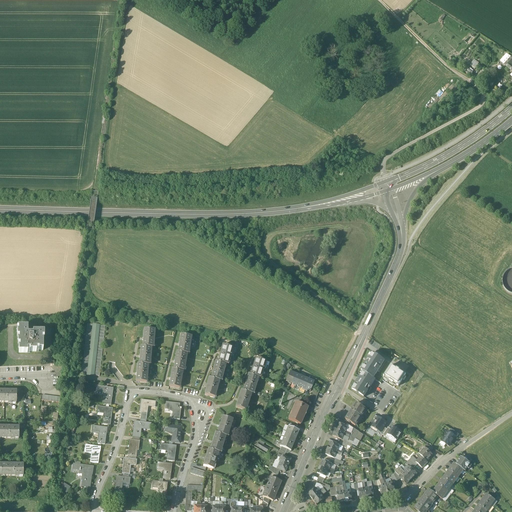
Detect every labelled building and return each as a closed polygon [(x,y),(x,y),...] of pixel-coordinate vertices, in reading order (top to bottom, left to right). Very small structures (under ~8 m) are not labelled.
[(475,68),(478,64),(473,60),(470,65),(475,68)] [(511,269),(502,272),(506,292),(511,291),(511,269)] [(93,325),(87,324),(82,374),(87,375),(93,325)] [(93,376),(99,376),(105,326),(99,325),(93,376)] [(44,333),(28,333),(28,328),(17,328),(17,337),(19,337),(19,341),(18,341),(18,344),(20,344),(20,348),(19,348),(19,353),(27,353),(27,350),(30,350),(30,352),(36,352),(36,350),(39,350),(39,351),(43,351),(43,341),(42,341),(42,338),(44,338),(44,333)] [(154,330),(144,330),(142,347),(151,348),(153,348),(154,330)] [(191,337),(180,335),(178,353),(187,354),(188,354),(191,337)] [(233,348),(222,345),(218,362),(226,364),(228,365),(229,362),(230,358),(231,358),(232,356),(230,355),(231,351),(232,351),(233,348)] [(142,347),(140,347),(139,364),(148,365),(150,365),(151,348),(142,347)] [(178,353),(176,352),(173,369),(182,371),(184,371),(187,354),(178,353)] [(363,372),(373,379),(384,361),(373,354),(362,371),(363,372)] [(266,362),(255,358),(250,375),(258,378),(260,378),(261,376),(261,375),(262,371),(264,371),(264,369),(263,369),(264,365),(265,365),(266,362)] [(218,362),(215,362),(211,379),(219,381),(221,381),(226,364),(218,362)] [(139,364),(137,364),(136,382),(146,383),(148,365),(139,364)] [(391,366),(384,377),(398,387),(406,375),(391,366)] [(173,369),(172,369),(169,387),(179,388),(182,371),(173,369)] [(295,374),(290,372),(286,382),(288,383),(287,384),(290,385),(291,384),(295,374)] [(352,389),(364,397),(375,380),(373,379),(363,372),(352,389)] [(248,374),(243,391),(251,394),(253,394),(258,378),(250,375),(248,374)] [(295,374),(291,384),(292,385),(292,386),(295,387),(295,386),(300,376),(295,374)] [(300,376),(295,386),(297,387),(297,388),(300,389),(300,388),(304,378),(300,376)] [(211,379),(209,378),(204,395),(215,398),(219,381),(211,379)] [(304,378),(300,388),(302,389),(302,390),(304,391),(309,380),(304,378)] [(314,382),(309,380),(304,391),(307,392),(308,391),(310,392),(314,382)] [(100,387),(96,386),(96,392),(104,393),(102,404),(104,404),(104,401),(111,402),(113,388),(104,387),(100,387)] [(17,391),(0,390),(0,402),(16,403),(17,391)] [(241,391),(236,408),(246,411),(251,394),(243,391),(241,391)] [(380,392),(375,402),(379,404),(384,394),(380,392)] [(155,402),(141,400),(139,413),(141,413),(147,414),(148,405),(155,406),(155,402)] [(180,404),(166,402),(165,408),(173,409),(172,416),(180,417),(181,410),(179,409),(180,404)] [(308,408),(295,402),(288,420),(300,425),(308,408)] [(366,410),(356,403),(345,420),(355,426),(366,410)] [(113,409),(97,406),(97,411),(104,412),(103,421),(111,423),(113,409)] [(233,420),(222,417),(217,434),(225,436),(227,437),(233,420)] [(373,424),(370,429),(374,432),(376,430),(381,433),(384,428),(387,423),(377,417),(373,424)] [(132,437),(140,438),(141,431),(140,431),(141,427),(146,428),(146,430),(150,430),(151,423),(146,423),(140,422),(134,421),(132,437)] [(336,430),(349,436),(354,438),(355,439),(359,433),(353,429),(351,434),(345,432),(347,427),(338,424),(336,430)] [(182,427),(166,425),(165,430),(173,431),(172,439),(180,440),(182,427)] [(19,427),(0,426),(0,438),(19,439),(19,427)] [(107,428),(92,426),(91,432),(98,433),(97,444),(98,444),(99,441),(105,442),(107,428)] [(289,427),(288,426),(286,431),(297,436),(299,431),(295,429),(289,427)] [(390,437),(397,441),(402,433),(392,427),(389,431),(387,435),(390,437)] [(459,434),(451,429),(449,433),(455,437),(456,438),(459,434)] [(343,436),(345,434),(336,430),(333,437),(342,440),(343,436)] [(297,436),(286,431),(284,436),(295,441),(297,436)] [(449,433),(447,432),(441,442),(449,447),(453,440),(455,437),(449,433)] [(217,434),(215,433),(210,450),(218,452),(220,453),(225,436),(217,434)] [(349,436),(345,434),(343,436),(346,437),(347,440),(353,443),(355,439),(349,436)] [(295,441),(284,436),(282,441),(293,446),(295,441)] [(139,441),(132,440),(130,440),(128,456),(135,457),(137,448),(139,448),(139,441)] [(293,446),(282,441),(279,447),(281,447),(287,450),(291,451),(293,446)] [(339,446),(330,442),(328,448),(342,454),(343,452),(337,450),(339,446)] [(176,446),(161,444),(160,449),(168,450),(167,458),(175,459),(176,446)] [(100,447),(85,445),(85,452),(91,453),(90,463),(93,463),(93,460),(98,461),(100,447)] [(342,454),(328,448),(325,455),(334,459),(336,455),(341,457),(342,454)] [(210,450),(208,449),(203,466),(213,469),(218,452),(210,450)] [(430,452),(426,449),(420,455),(421,456),(426,462),(433,455),(430,452)] [(284,457),(278,455),(275,460),(278,462),(279,462),(288,466),(290,460),(284,457)] [(417,461),(415,462),(422,469),(427,463),(426,462),(421,456),(417,461)] [(417,461),(412,457),(408,461),(414,467),(415,467),(417,464),(415,462),(417,461)] [(463,459),(461,457),(455,465),(463,470),(463,471),(465,472),(470,464),(466,461),(467,460),(465,458),(465,457),(465,458),(463,459)] [(137,460),(135,460),(127,459),(124,458),(122,474),(129,475),(130,475),(131,464),(136,465),(137,460)] [(331,464),(323,461),(320,467),(334,473),(335,471),(330,469),(331,464)] [(414,467),(408,461),(406,464),(409,467),(412,470),(414,467)] [(172,464),(157,462),(156,469),(163,470),(163,476),(170,477),(172,464)] [(288,466),(279,462),(276,469),(279,470),(281,471),(285,473),(288,466)] [(455,465),(454,463),(448,471),(457,477),(458,478),(461,475),(460,474),(462,470),(463,471),(463,470),(455,465)] [(23,465),(1,464),(1,476),(23,477),(23,465)] [(93,467),(73,465),(73,470),(80,471),(79,474),(84,475),(83,482),(82,487),(89,488),(92,473),(93,467)] [(279,470),(270,467),(268,470),(272,472),(277,475),(279,472),(279,470)] [(334,473),(320,467),(317,473),(326,477),(328,473),(333,475),(334,473)] [(412,470),(409,467),(409,468),(408,467),(407,467),(404,470),(403,469),(402,471),(404,472),(411,479),(416,474),(412,470)] [(206,473),(192,468),(190,474),(204,478),(206,473)] [(402,471),(400,468),(395,473),(400,477),(404,472),(402,471)] [(448,471),(443,478),(452,484),(453,485),(455,482),(454,481),(457,477),(448,471)] [(411,479),(404,472),(400,477),(399,478),(401,479),(406,484),(411,479)] [(400,477),(395,473),(393,475),(396,480),(397,481),(401,479),(399,478),(400,477)] [(130,478),(128,478),(122,477),(116,476),(114,492),(121,493),(122,483),(129,484),(130,478)] [(276,480),(272,478),(269,484),(268,483),(266,487),(277,492),(281,482),(276,480)] [(452,484),(443,478),(438,485),(447,492),(450,489),(449,488),(452,484)] [(342,479),(343,487),(345,502),(352,501),(351,493),(350,491),(346,492),(344,479),(342,479)] [(382,480),(388,494),(395,491),(391,482),(387,484),(385,479),(382,480)] [(388,494),(382,480),(380,481),(382,486),(378,487),(382,496),(388,494)] [(167,483),(153,481),(152,486),(158,487),(158,489),(159,489),(158,495),(166,496),(167,483)] [(372,488),(368,489),(367,483),(365,484),(367,499),(374,498),(372,488)] [(69,492),(70,486),(63,484),(61,491),(69,492)] [(367,499),(365,484),(362,484),(363,489),(359,490),(358,490),(359,492),(360,500),(367,499)] [(447,492),(438,485),(433,493),(437,496),(442,500),(445,496),(444,496),(447,492)] [(277,492),(266,487),(264,491),(266,492),(264,498),(269,500),(273,501),(277,492)] [(345,502),(343,487),(340,487),(341,492),(337,493),(337,496),(338,503),(345,502)] [(312,500),(324,491),(323,489),(319,492),(316,489),(308,495),(312,500)] [(433,493),(428,490),(423,497),(432,503),(433,504),(435,501),(434,500),(437,496),(433,493)] [(324,491),(312,500),(317,506),(324,500),(322,496),(326,493),(324,491)] [(494,500),(486,494),(483,500),(491,506),(494,500)] [(432,503),(423,497),(418,504),(427,511),(430,508),(429,507),(432,503)] [(491,506),(483,500),(479,505),(487,511),(491,506)] [(199,511),(200,506),(200,503),(197,502),(196,506),(192,506),(191,511),(199,511)]
